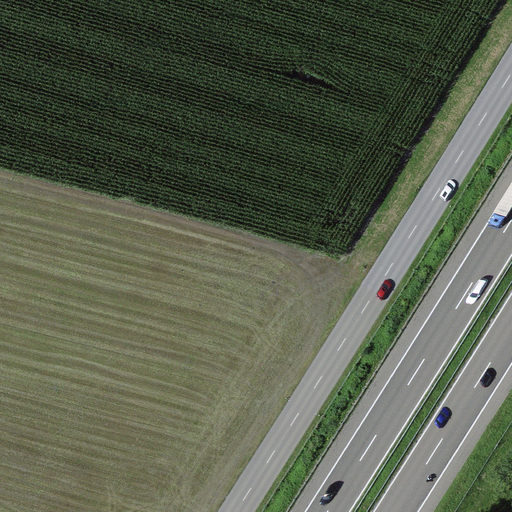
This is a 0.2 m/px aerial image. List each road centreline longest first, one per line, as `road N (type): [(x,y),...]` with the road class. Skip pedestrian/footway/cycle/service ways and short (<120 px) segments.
road 1 (tertiary): [(235,511),(511,66)]
road 2 (motorway): [(511,219),(325,511)]
road 3 (motorway): [(394,511),(511,328)]
